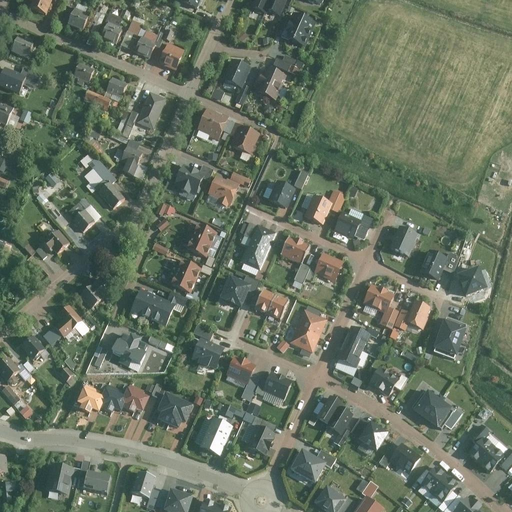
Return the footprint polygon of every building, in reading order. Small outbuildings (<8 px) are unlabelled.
[(46,16),(53,0),(35,0),(31,10),(46,16)] [(71,9),(74,0),(67,0),(65,6),(71,9)] [(198,12),(202,0),(183,0),(181,5),(198,12)] [(265,10),(270,0),(254,0),(251,8),(264,14),(265,10)] [(270,0),(265,10),(277,16),(284,0),(270,0)] [(83,32),(89,19),(73,12),(67,25),(83,32)] [(314,23),(293,13),(282,37),(303,46),(314,23)] [(143,26),(132,21),(127,32),(138,37),(143,26)] [(101,40),(116,46),(122,32),(116,29),(117,27),(108,24),(101,40)] [(170,43),(174,33),(168,31),(164,40),(170,43)] [(153,45),(155,46),(159,48),(165,35),(159,32),(153,45)] [(27,59),(33,45),(17,38),(11,52),(27,59)] [(134,54),(150,60),(155,46),(153,45),(149,44),(150,42),(141,38),(134,54)] [(160,63),(177,70),(184,53),(168,46),(160,63)] [(285,56),(283,61),(294,66),(296,61),(285,56)] [(290,66),(276,59),(274,65),(288,71),(290,66)] [(241,87),(248,68),(231,61),(224,79),(241,87)] [(94,72),(79,65),(73,77),(78,79),(77,83),(82,86),(84,82),(89,84),(94,72)] [(19,73),(5,67),(0,79),(14,85),(19,73)] [(275,100),(285,77),(266,69),(256,92),(275,100)] [(127,86),(112,79),(106,92),(121,98),(127,86)] [(243,103),(249,89),(244,87),(238,101),(243,103)] [(284,99),(288,90),(282,88),(279,97),(284,99)] [(221,101),(224,93),(215,90),(212,97),(221,101)] [(84,98),(96,103),(99,96),(88,91),(84,98)] [(153,131),(166,100),(149,93),(140,115),(137,123),(136,124),(153,131)] [(111,101),(99,96),(96,103),(108,108),(111,101)] [(0,106),(0,124),(6,127),(13,110),(4,106),(3,108),(0,106)] [(221,117),(207,111),(198,131),(210,136),(210,137),(218,140),(228,118),(222,115),(221,117)] [(137,123),(140,115),(132,112),(121,137),(128,139),(135,122),(137,123)] [(254,147),(259,135),(235,126),(230,136),(234,138),(231,146),(252,155),(256,148),(254,147)] [(133,176),(142,156),(127,149),(121,161),(126,163),(123,172),(133,176)] [(106,179),(111,184),(115,180),(103,166),(102,167),(98,163),(92,168),(104,181),(106,179)] [(176,185),(197,194),(204,179),(205,176),(199,173),(184,166),(176,185)] [(202,167),(199,173),(205,176),(204,179),(209,181),(213,171),(202,167)] [(301,172),(294,186),(302,190),(309,175),(301,172)] [(216,202),(229,208),(239,185),(227,180),(226,181),(218,178),(209,197),(217,200),(216,202)] [(104,181),(95,189),(113,211),(125,201),(111,184),(106,179),(104,181)] [(278,184),(270,203),(286,210),(294,191),(278,184)] [(331,206),(329,210),(337,214),(344,197),(336,194),(331,206)] [(315,199),(306,219),(322,226),(329,210),(331,206),(329,205),(315,199)] [(84,212),(78,205),(66,214),(83,234),(95,224),(84,212)] [(157,214),(174,217),(176,208),(159,205),(157,214)] [(90,206),(84,212),(95,224),(101,219),(90,206)] [(67,224),(56,211),(51,215),(63,228),(67,224)] [(343,215),(335,232),(354,240),(364,216),(351,211),(348,218),(343,215)] [(161,232),(170,226),(165,220),(157,227),(161,232)] [(250,225),(244,238),(252,241),(258,228),(250,225)] [(192,237),(212,246),(216,235),(196,227),(192,237)] [(252,241),(250,248),(267,255),(275,236),(258,228),(252,241)] [(394,244),(391,251),(408,258),(417,237),(401,230),(398,237),(396,236),(393,243),(394,244)] [(59,256),(70,246),(57,232),(44,243),(49,249),(50,248),(59,256)] [(212,246),(192,237),(187,249),(207,257),(212,246)] [(0,249),(10,253),(13,245),(0,239),(0,249)] [(281,256),(281,257),(282,258),(301,266),(302,267),(302,266),(310,249),(310,248),(303,245),(304,245),(304,244),(303,244),(297,241),(296,241),(296,242),(290,239),(289,239),(289,240),(281,257),(281,256)] [(168,250),(157,246),(155,251),(166,255),(168,250)] [(250,248),(243,264),(260,271),(264,261),(267,255),(250,248)] [(47,258),(39,249),(36,252),(43,261),(47,258)] [(430,254),(421,274),(438,281),(442,272),(447,261),(446,261),(430,254)] [(317,274),(316,274),(317,274),(335,282),(342,266),(324,257),(320,266),(317,274)] [(176,274),(196,282),(201,271),(181,262),(176,274)] [(301,266),(294,282),(295,282),(295,281),(303,285),(303,286),(304,286),(306,280),(309,273),(311,270),(302,266),(302,267),(301,266)] [(460,278),(459,279),(460,280),(462,284),(461,285),(462,286),(463,285),(465,291),(464,291),(464,292),(466,296),(466,297),(466,298),(468,297),(484,291),(486,290),(485,289),(485,290),(478,273),(479,273),(478,271),(477,272),(460,278)] [(196,282),(176,274),(171,286),(191,294),(196,282)] [(79,297),(91,311),(112,293),(101,279),(79,297)] [(225,294),(222,301),(229,303),(228,304),(229,304),(234,306),(235,306),(241,309),(244,303),(245,302),(244,302),(247,296),(247,295),(248,293),(250,289),(243,286),(238,284),(238,283),(237,283),(231,280),(228,287),(227,288),(228,288),(225,293),(225,294)] [(372,288),(365,305),(387,315),(389,310),(394,298),(386,295),(387,294),(380,291),(380,292),(372,288)] [(148,320),(158,298),(141,291),(131,313),(148,320)] [(264,292),(257,308),(272,314),(279,298),(264,292)] [(188,300),(171,293),(168,300),(185,307),(188,300)] [(158,298),(148,320),(165,328),(174,306),(158,298)] [(294,304),(279,298),(272,314),(287,320),(294,304)] [(409,315),(405,323),(408,325),(422,331),(427,321),(425,320),(430,310),(416,304),(411,316),(409,315)] [(82,322),(69,308),(58,316),(64,321),(54,329),(62,338),(82,322)] [(387,315),(384,320),(395,325),(399,314),(389,310),(387,315)] [(305,313),(298,329),(320,339),(326,323),(319,319),(310,315),(306,314),(305,313)] [(402,313),(395,328),(405,332),(408,325),(405,323),(409,315),(402,313)] [(447,320),(440,337),(461,345),(467,327),(447,320)] [(217,335),(201,328),(197,336),(214,343),(217,335)] [(298,329),(291,345),(303,350),(312,354),(313,354),(320,339),(298,329)] [(353,330),(346,346),(362,353),(369,337),(367,336),(353,330)] [(367,336),(377,338),(379,332),(369,330),(367,336)] [(50,331),(42,338),(50,347),(58,340),(50,331)] [(120,335),(111,356),(119,359),(118,362),(129,367),(130,364),(138,367),(147,346),(120,335)] [(152,337),(149,343),(174,352),(176,347),(152,337)] [(440,337),(434,354),(454,362),(461,345),(440,337)] [(45,351),(33,338),(21,348),(33,362),(45,351)] [(277,349),(283,354),(290,347),(284,341),(277,349)] [(202,342),(194,360),(219,370),(227,352),(202,342)] [(346,346),(339,361),(339,362),(355,369),(356,366),(362,353),(346,346)] [(100,368),(107,352),(102,349),(94,366),(100,368)] [(19,374),(7,359),(0,365),(0,377),(6,384),(19,374)] [(236,360),(229,377),(250,386),(258,370),(236,360)] [(33,370),(26,361),(21,366),(29,374),(33,370)] [(75,375),(70,368),(60,374),(65,382),(75,375)] [(380,370),(370,385),(389,397),(394,389),(399,382),(380,370)] [(273,375),(265,392),(288,402),(296,385),(273,375)] [(156,385),(152,395),(157,397),(161,386),(156,385)] [(20,401),(8,387),(1,392),(13,406),(20,401)] [(113,387),(107,399),(111,401),(106,411),(120,416),(121,413),(129,416),(131,412),(132,408),(131,398),(132,395),(113,387)] [(91,389),(83,405),(88,408),(86,412),(98,417),(100,412),(105,414),(106,411),(111,401),(107,399),(103,397),(102,392),(91,389)] [(156,400),(134,390),(132,395),(131,398),(132,408),(131,412),(142,416),(144,412),(150,415),(156,400)] [(425,392),(412,410),(427,421),(439,403),(437,401),(425,392)] [(322,420),(333,427),(345,409),(348,404),(337,397),(322,420)] [(176,402),(170,400),(165,414),(168,415),(165,422),(173,426),(182,405),(176,402)] [(439,403),(427,421),(442,431),(445,427),(454,414),(442,405),(439,403)] [(188,407),(182,405),(173,426),(180,429),(183,422),(188,424),(194,410),(188,407)] [(26,420),(33,414),(27,406),(19,413),(26,420)] [(226,415),(242,421),(245,413),(230,406),(226,415)] [(356,416),(345,409),(333,427),(332,430),(343,437),(356,416)] [(202,447),(201,449),(204,451),(208,452),(220,457),(232,429),(225,426),(217,422),(214,421),(213,423),(202,447)] [(363,436),(360,442),(377,453),(388,436),(371,425),(370,426),(364,436),(363,435),(363,436)] [(253,440),(249,449),(265,456),(267,451),(269,451),(273,442),(272,441),(274,436),(273,435),(260,429),(258,428),(258,429),(253,440)] [(477,447),(469,456),(480,466),(494,449),(484,441),(484,440),(477,447)] [(396,454),(391,462),(391,463),(397,467),(398,471),(406,469),(411,473),(409,475),(410,475),(420,460),(401,447),(396,454)] [(494,449),(480,466),(490,475),(498,466),(504,459),(504,458),(494,450),(494,449)] [(321,452),(316,461),(325,466),(331,457),(321,452)] [(508,473),(511,466),(511,453),(510,453),(501,469),(508,473)] [(303,454),(292,472),(315,485),(325,466),(316,461),(303,454)] [(91,479),(94,464),(87,463),(84,478),(91,479)] [(48,490),(70,495),(76,469),(54,464),(48,490)] [(367,466),(362,474),(370,479),(375,471),(367,466)] [(436,469),(422,486),(432,495),(433,495),(447,478),(436,469)] [(138,473),(131,494),(151,500),(152,494),(157,478),(138,473)] [(117,479),(94,474),(89,490),(113,496),(117,479)] [(447,478),(433,495),(443,504),(457,487),(447,478)] [(6,483),(6,492),(17,491),(16,482),(6,483)] [(371,499),(379,488),(371,482),(363,494),(371,499)] [(315,508),(320,511),(342,511),(348,504),(328,490),(315,508)] [(3,495),(4,502),(14,501),(12,493),(3,495)] [(166,511),(165,511),(188,511),(192,499),(186,497),(178,495),(172,493),(171,494),(168,505),(166,511)] [(152,494),(151,500),(149,506),(156,508),(159,496),(152,494)] [(383,511),(368,501),(360,511),(383,511)] [(457,511),(479,511),(478,511),(480,509),(474,503),(472,505),(467,501),(465,503),(457,511)] [(204,503),(201,511),(216,511),(218,507),(204,503)]
